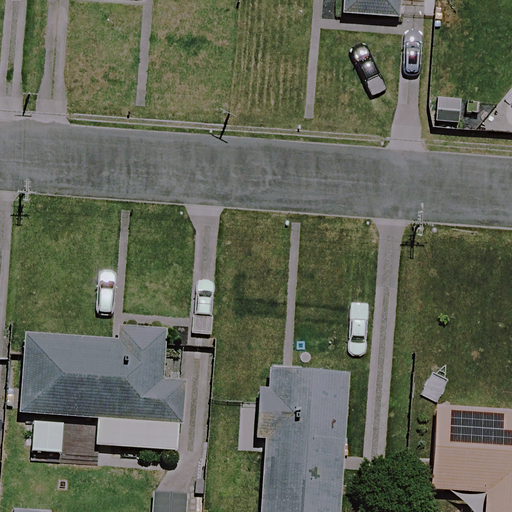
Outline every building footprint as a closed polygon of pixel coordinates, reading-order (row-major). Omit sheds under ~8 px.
[(397,0),(340,0),(340,16),(397,20),(397,0)] [(16,414),(180,426),(183,382),(160,381),(163,332),(116,328),(115,341),(21,334),(16,414)] [(337,511),(346,376),(266,371),(265,391),(255,390),(252,440),(261,441),(256,511),(337,511)] [(511,511),(511,412),(432,408),(427,491),(482,495),(481,511),(511,511)] [(90,434),(54,431),(51,460),(87,463),(90,434)] [(183,511),(185,495),(150,493),(148,511),(183,511)]
